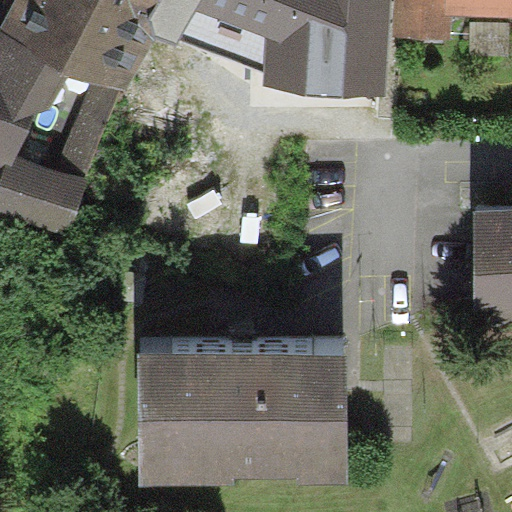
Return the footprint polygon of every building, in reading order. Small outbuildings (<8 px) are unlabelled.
[(262,74),(386,76),(390,0),(2,0),(0,4),(0,5),(122,81),(161,18),(265,59),(262,74)] [(394,0),(393,26),(452,28),(452,0),(394,0)] [(122,81),(0,5),(0,190),(68,221),(122,81)] [(511,178),(473,179),(473,299),(511,298),(511,178)] [(346,304),(138,306),(139,442),(231,442),(231,433),(298,433),(298,440),(347,439),(346,304)]
